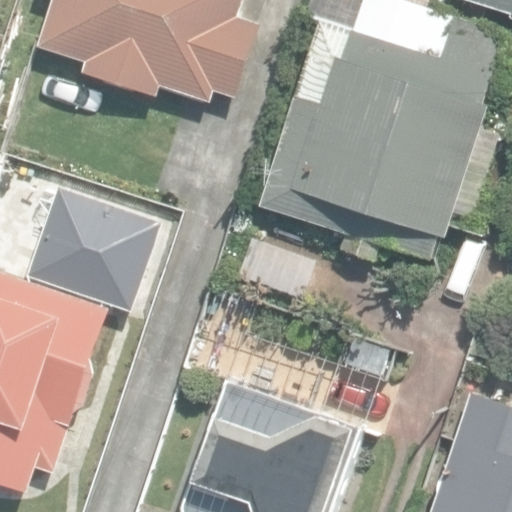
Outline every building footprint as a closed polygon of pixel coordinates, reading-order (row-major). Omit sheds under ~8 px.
[(164,86),(216,102),(219,91),(241,98),(265,22),(243,15),(247,0),(58,0),(43,48),(92,63),(88,75),(161,97),(164,86)] [(346,250),(381,261),(387,242),(438,259),(447,232),(454,234),(462,210),(480,215),(490,183),(474,178),(480,160),(495,165),(505,134),(488,128),(496,103),(490,102),(511,34),(511,33),(409,0),(370,0),(370,1),(364,0),(312,0),(310,10),(315,11),(314,15),(326,19),(267,202),(352,230),(346,250)] [(511,0),(477,0),(511,11),(511,0)] [(0,152),(0,189),(10,156),(0,152)] [(36,272),(56,280),(118,303),(140,311),(170,220),(65,183),(63,193),(50,190),(47,201),(55,212),(36,272)] [(243,277),(310,299),(323,258),(256,236),(243,277)] [(118,303),(56,280),(54,286),(0,268),(0,477),(34,490),(44,467),(61,473),(83,409),(91,405),(100,373),(98,364),(118,303)] [(338,511),(368,427),(365,426),(364,425),(286,398),(302,355),(222,327),(207,372),(233,380),(191,502),(192,507),(194,511),(338,511)] [(344,364),(392,381),(404,348),(356,331),(344,364)] [(511,511),(511,403),(476,392),(436,511),(511,511)]
